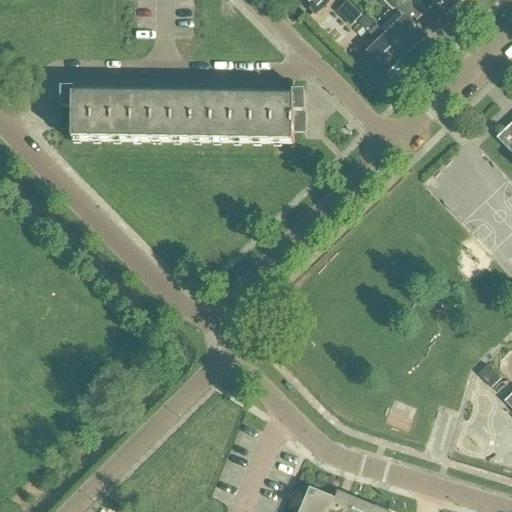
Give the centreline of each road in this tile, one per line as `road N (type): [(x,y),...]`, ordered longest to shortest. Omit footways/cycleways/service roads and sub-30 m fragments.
road 1 (residential): [(3,125),(45,80),(64,72),(288,75),(312,63)]
road 2 (residential): [(511,511),(340,458),(252,380),(223,368)]
road 3 (residential): [(207,323),(184,310),(3,125)]
road 4 (residential): [(207,323),(396,146)]
road 5 (residential): [(71,511),(223,368)]
road 6 (residential): [(396,146),(511,33)]
